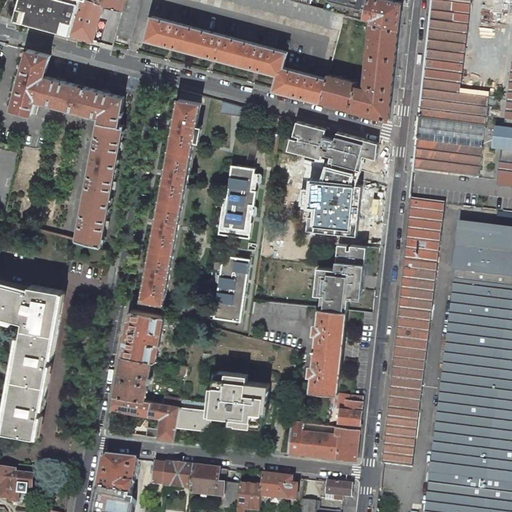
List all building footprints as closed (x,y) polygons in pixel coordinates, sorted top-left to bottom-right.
[(20,0),(17,12),(15,19),(70,34),(78,0),(20,0)] [(103,6),(122,11),(125,0),(78,0),(70,34),(94,40),(103,6)] [(130,38),(140,0),(125,0),(122,11),(116,34),(130,38)] [(231,0),(341,29),(344,15),(309,6),(293,1),(287,0),(231,0)] [(325,0),(323,9),(344,15),(365,20),(369,0),(325,0)] [(402,2),(392,0),(369,0),(365,20),(372,23),(399,30),(402,2)] [(459,97),(470,0),(433,0),(414,169),(479,177),(487,99),(459,97)] [(10,11),(7,17),(15,19),(17,12),(10,11)] [(279,73),(275,89),(321,101),(328,78),(283,66),(287,51),(153,16),(147,38),(279,73)] [(357,86),(350,109),(389,119),(399,30),(372,23),(365,83),(368,85),(367,89),(357,86)] [(99,121),(78,239),(102,245),(106,228),(107,228),(109,220),(107,220),(113,188),(115,189),(116,181),(114,180),(120,149),(122,150),(123,142),(121,141),(124,125),(120,124),(125,97),(110,93),(110,92),(103,90),(102,91),(65,81),(65,80),(58,78),(58,79),(43,75),(44,71),(47,71),(51,55),(28,49),(13,109),(33,114),(37,99),(101,116),(100,121),(99,121)] [(511,67),(504,130),(497,129),(494,151),(502,153),(499,187),(511,188),(511,67)] [(357,83),(329,75),(328,78),(321,101),(350,109),(357,86),(357,83)] [(182,89),(180,99),(187,100),(189,91),(182,89)] [(180,99),(143,298),(165,302),(201,102),(187,100),(180,99)] [(330,129),(298,120),(294,135),(300,136),(299,139),(292,137),(289,149),(322,158),(323,153),(332,155),(331,160),(363,169),(376,172),(379,142),(338,131),(337,133),(329,131),(330,129)] [(363,169),(331,160),(325,178),(314,178),(312,205),(319,206),(315,233),(358,236),(363,186),(357,185),(360,178),(361,174),(363,169)] [(228,196),(226,195),(221,227),(227,227),(226,234),(251,237),(260,168),(238,165),(237,173),(231,172),(228,196)] [(412,466),(446,203),(411,198),(382,463),(412,466)] [(454,279),(425,511),(511,511),(511,231),(461,225),(455,270),(459,271),(458,280),(454,279)] [(348,309),(350,297),(362,298),(365,268),(368,246),(352,244),(351,249),(348,249),(349,244),(339,243),(338,249),(337,269),(319,267),(316,294),(323,295),(322,307),(348,309)] [(251,259),(220,255),(211,310),(216,311),(215,318),(241,321),(251,259)] [(37,436),(64,290),(32,284),(31,288),(0,280),(0,313),(25,320),(6,430),(37,436)] [(307,319),(308,305),(255,299),(253,313),(307,319)] [(315,373),(313,389),(339,392),(343,356),(344,350),(345,343),(348,309),(322,307),(320,323),(317,322),(316,332),(319,332),(318,340),(317,347),(317,353),(315,364),(312,364),(311,373),(315,373)] [(157,360),(165,315),(133,309),(125,354),(152,359),(157,360)] [(123,354),(116,395),(145,400),(148,381),(152,382),(152,379),(149,378),(152,359),(125,354),(123,354)] [(209,402),(208,409),(207,413),(212,414),(230,416),(229,423),(236,423),(262,426),(264,412),(269,412),(270,402),(268,402),(271,383),(248,381),(249,374),(219,370),(214,370),(213,377),(215,377),(214,385),(209,384),(208,395),(210,395),(209,402)] [(341,408),(337,424),(337,426),(360,429),(362,410),(364,395),(353,394),(340,392),(338,408),(341,408)] [(160,428),(159,437),(174,439),(176,426),(180,406),(165,403),(145,400),(116,395),(113,409),(121,411),(161,418),(160,428)] [(166,396),(165,403),(180,406),(182,399),(166,396)] [(182,399),(180,406),(208,409),(209,402),(182,399)] [(207,413),(208,409),(180,406),(176,426),(210,431),(212,414),(207,413)] [(140,430),(139,435),(159,437),(160,428),(141,425),(140,430)] [(303,427),(291,426),(289,451),(288,452),(290,452),(299,453),(337,458),(355,460),(357,460),(357,456),(360,429),(337,426),(336,434),(303,430),(303,427)] [(135,482),(139,460),(104,456),(98,490),(132,496),(134,487),(137,488),(138,483),(135,482)] [(166,484),(169,463),(158,462),(155,483),(166,484)] [(166,485),(193,489),(195,466),(169,463),(166,484),(166,485)] [(223,507),(241,510),(244,484),(226,482),(226,483),(220,482),(221,469),(195,466),(193,489),(192,493),(224,497),(223,507)] [(17,470),(0,468),(0,484),(3,485),(2,498),(13,500),(12,503),(21,504),(20,503),(27,504),(29,488),(33,488),(34,476),(17,473),(17,470)] [(246,511),(247,510),(260,511),(262,496),(264,473),(257,472),(255,486),(244,484),(241,510),(240,511),(246,511)] [(295,485),(296,477),(264,473),(262,496),(297,501),(299,485),(295,485)] [(335,499),(343,500),(343,496),(353,497),(355,483),(328,480),(326,494),(335,495),(335,499)] [(132,496),(98,490),(95,505),(94,511),(134,511),(137,501),(131,500),(132,496)] [(320,502),(302,500),(300,511),(341,511),(342,511),(319,509),(320,502)]
